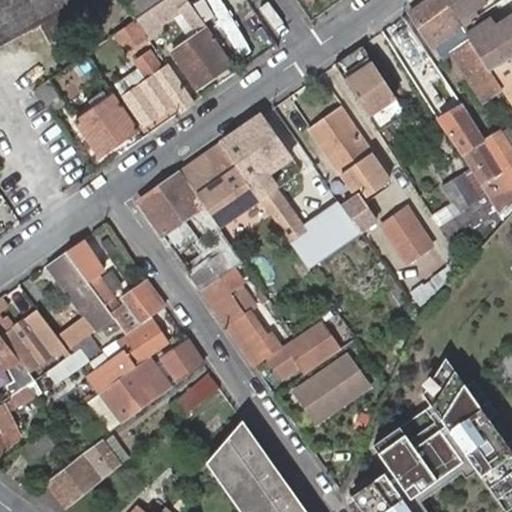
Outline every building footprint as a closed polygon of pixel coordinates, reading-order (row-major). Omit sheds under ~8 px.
[(87,0),(0,0),(0,41),(42,18),(54,39),(96,16),(87,0)] [(121,0),(120,1),(130,15),(152,0),(121,0)] [(152,0),(130,15),(142,33),(143,34),(157,24),(154,19),(174,6),(191,31),(167,47),(192,83),(228,59),(187,0),(152,0)] [(443,0),(420,0),(407,9),(429,43),(431,42),(439,36),(450,52),(483,101),(502,88),(491,71),(472,43),(456,19),(443,0)] [(443,0),(456,19),(481,1),(482,0),(443,0)] [(481,1),(456,19),(472,43),(497,25),(481,1)] [(142,33),(130,15),(111,28),(123,45),(142,33)] [(472,43),(491,71),(494,69),(511,57),(511,15),(497,25),(472,43)] [(427,54),(407,24),(391,34),(411,65),(427,54)] [(439,36),(431,42),(441,58),(450,52),(439,36)] [(169,99),(175,108),(189,99),(164,63),(158,67),(146,47),(134,55),(138,62),(111,80),(117,88),(140,120),(169,99)] [(87,55),(82,48),(75,53),(80,59),(87,55)] [(511,57),(494,69),(511,96),(511,57)] [(371,59),(343,78),(350,88),(366,112),(393,93),(371,59)] [(34,89),(51,114),(64,105),(47,80),(34,89)] [(94,151),(135,124),(111,90),(71,117),(94,151)] [(376,164),(337,106),(310,125),(340,169),(346,164),(355,178),(376,164)] [(482,136),(462,106),(446,116),(488,178),(491,175),(489,171),(500,164),(482,136)] [(258,112),(217,141),(255,195),(270,185),(260,171),(286,153),(258,112)] [(511,181),(511,146),(498,125),(482,136),(500,164),(511,181)] [(193,158),(176,169),(215,224),(256,196),(255,195),(217,141),(200,152),(203,156),(195,162),(193,158)] [(200,152),(193,158),(195,162),(203,156),(200,152)] [(295,167),(286,153),(260,171),(270,185),(295,167)] [(467,165),(460,169),(478,196),(473,199),(480,211),(468,219),(474,226),(497,210),(467,165)] [(136,196),(160,231),(188,213),(219,257),(225,267),(231,262),(238,258),(215,224),(176,169),(136,196)] [(440,222),(452,241),(474,226),(468,219),(480,211),(473,199),(478,196),(460,169),(443,181),(453,195),(431,209),(440,222)] [(255,195),(256,196),(285,239),(300,229),(270,185),(255,195)] [(417,224),(405,204),(379,221),(391,241),(417,224)] [(300,229),(285,239),(298,258),(313,248),(300,229)] [(108,313),(120,331),(161,304),(143,278),(118,295),(121,299),(114,303),(105,290),(116,282),(107,268),(96,276),(72,241),(62,248),(108,313)] [(422,280),(449,262),(438,245),(411,264),(422,280)] [(87,327),(108,313),(62,248),(42,262),(77,312),(87,327)] [(219,257),(191,275),(198,286),(225,267),(219,257)] [(198,286),(250,361),(277,343),(268,330),(262,334),(245,308),(230,285),(237,280),(241,277),(231,262),(225,267),(198,286)] [(252,303),(237,280),(230,285),(245,308),(252,303)] [(0,304),(5,300),(0,291),(0,330),(11,322),(0,317),(0,304)] [(0,330),(0,339),(18,366),(26,378),(39,369),(35,363),(47,354),(51,361),(65,352),(33,307),(11,322),(0,330)] [(87,327),(77,312),(56,328),(70,348),(77,343),(85,355),(120,331),(108,313),(87,327)] [(135,328),(148,348),(163,338),(149,318),(135,328)] [(317,319),(265,356),(279,375),(297,362),(301,359),(306,365),(336,345),(317,319)] [(138,355),(148,348),(135,328),(124,334),(138,355)] [(105,384),(87,396),(105,421),(122,409),(165,379),(161,373),(167,368),(174,377),(200,359),(184,336),(158,354),(160,358),(154,362),(148,354),(105,384)] [(0,363),(3,362),(9,376),(14,386),(26,378),(18,366),(0,339),(0,363)] [(85,355),(77,343),(70,348),(65,352),(51,361),(44,366),(52,378),(85,355)] [(133,362),(120,343),(82,371),(93,389),(133,362)] [(341,350),(293,384),(314,414),(361,381),(341,350)] [(352,496),(362,511),(495,511),(511,500),(511,452),(441,352),(418,390),(425,401),(368,440),(389,471),(352,496)] [(301,359),(297,362),(301,369),(306,365),(301,359)] [(217,384),(207,369),(167,399),(177,414),(217,384)] [(1,377),(0,377),(0,395),(14,386),(9,376),(2,379),(1,377)] [(10,392),(0,399),(0,446),(6,442),(0,428),(0,425),(12,420),(5,405),(14,398),(10,392)] [(306,511),(240,416),(204,458),(241,511),(306,511)] [(18,442),(29,457),(54,440),(44,424),(18,442)] [(45,477),(63,501),(126,453),(109,431),(45,477)] [(63,501),(45,477),(29,490),(55,507),(63,501)]
